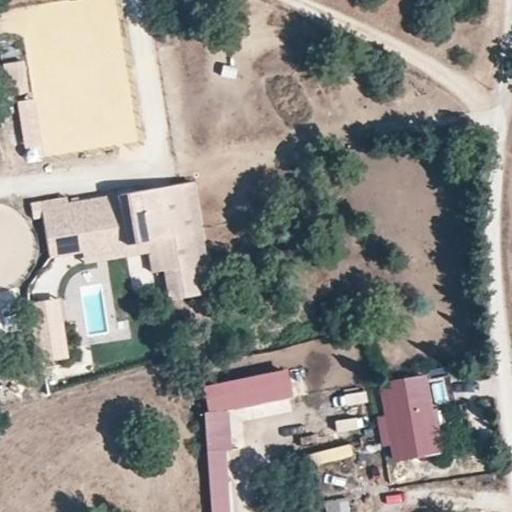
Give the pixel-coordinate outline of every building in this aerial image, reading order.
[(4,63),(6,96),(29,94),(27,62),(4,63)] [(162,266),(202,260),(189,179),(134,188),(140,227),(144,248),(147,269),(162,266)] [(140,227),(134,188),(37,204),(41,230),(74,224),(78,247),(121,240),(120,230),(140,227)] [(45,252),(78,247),(74,224),(41,230),(45,252)] [(79,259),(144,248),(140,227),(120,230),(121,240),(78,247),(79,259)] [(167,296),(207,290),(202,260),(162,266),(167,296)] [(22,299),(26,325),(56,320),(52,294),(22,299)] [(26,325),(32,358),(62,354),(56,320),(26,325)] [(286,374),(202,390),(208,417),(291,401),(286,374)] [(396,462),(435,454),(418,379),(379,388),(396,462)] [(435,454),(442,452),(433,410),(428,412),(420,379),(418,379),(435,454)] [(233,511),(229,448),(207,450),(211,511),(233,511)] [(353,448),(310,454),(312,467),(354,461),(353,448)] [(291,511),(291,504),(271,507),(271,511),(352,511),(349,491),(318,495),(320,505),(309,506),(309,511),(291,511)]
